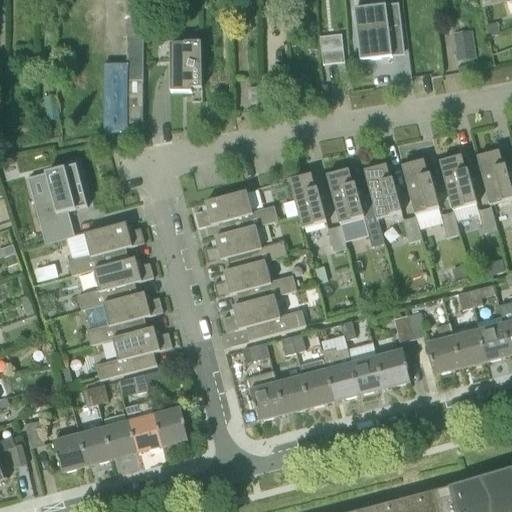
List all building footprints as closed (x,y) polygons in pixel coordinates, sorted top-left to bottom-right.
[(104,137),(143,130),(143,0),(126,0),(126,38),(127,38),(128,66),(104,66),(104,108),(104,133),(104,137)] [(511,0),(480,0),(483,11),(511,1),(511,0)] [(392,54),(404,53),(400,14),(387,15),(386,7),(354,11),(360,63),(392,59),(392,54)] [(495,38),(500,37),(497,25),(486,27),(489,39),(495,38)] [(458,64),(476,61),(472,33),(454,36),(458,64)] [(320,39),(323,67),(345,65),(342,37),(320,39)] [(185,46),(170,47),(171,95),(192,95),(192,91),(202,91),(201,45),(185,45),(185,46)] [(499,153),(477,159),(490,208),(511,202),(511,191),(506,168),(503,168),(499,153)] [(452,213),(477,206),(468,172),(466,173),(462,158),(439,164),(452,213)] [(415,217),(439,210),(430,177),(428,178),(424,162),(402,168),(415,217)] [(377,222),(402,215),(393,182),(390,182),(386,167),(364,173),(370,196),(377,222)] [(46,247),(75,239),(69,215),(88,209),(77,168),(41,177),(47,201),(35,205),(46,247)] [(364,220),(366,226),(365,227),(372,250),(385,246),(378,223),(378,224),(377,222),(370,196),(359,199),(355,186),(353,187),(349,172),(327,178),(340,226),(364,220)] [(302,231),(327,224),(318,191),(315,191),(311,176),(289,182),(302,231)] [(221,238),(278,223),(274,209),(253,214),(247,193),(205,205),(208,214),(196,217),(199,231),(218,226),(221,238)] [(484,236),(497,233),(491,209),(478,213),(484,236)] [(447,241),(460,237),(454,214),(441,218),(447,241)] [(409,245),(422,242),(416,219),(403,222),(409,245)] [(230,273),(287,257),(284,243),(262,249),(257,229),(278,224),(278,223),(221,238),(215,239),(217,248),(205,252),(209,266),(227,261),(230,273)] [(72,277),(129,262),(126,251),(145,246),(141,231),(129,235),(126,226),(85,237),(90,258),(68,264),(72,277)] [(334,255),(347,251),(341,228),(328,231),(334,255)] [(239,307),(297,292),(293,278),(271,284),(266,264),(288,258),(287,257),(230,273),(224,274),(226,283),(214,286),(218,301),(236,296),(239,307)] [(81,312),(139,297),(136,285),(154,280),(150,266),(138,269),(136,260),(129,262),(72,277),(72,279),(94,273),(100,293),(78,298),(81,312)] [(34,271),(37,284),(57,279),(54,266),(34,271)] [(249,343),(306,328),(302,313),(280,319),(275,299),(297,293),(297,292),(239,307),(233,309),(235,318),(223,321),(227,335),(246,331),(249,343)] [(473,311),(483,308),(479,292),(469,294),(473,311)] [(463,313),(473,311),(469,294),(459,297),(463,313)] [(91,347),(148,332),(145,320),(163,315),(160,301),(147,304),(145,295),(139,297),(81,312),(82,313),(104,308),(109,327),(87,333),(91,347)] [(414,343),(427,339),(421,316),(408,319),(414,343)] [(401,346),(414,343),(408,319),(395,322),(401,346)] [(346,343),(357,341),(352,324),(341,327),(346,343)] [(487,364),(511,358),(511,354),(504,325),(479,332),(487,364)] [(462,371),(454,339),(451,327),(437,330),(440,342),(427,346),(432,366),(433,365),(436,378),(462,371)] [(100,383),(157,368),(154,355),(173,350),(169,336),(157,339),(154,330),(148,332),(91,347),(91,348),(113,342),(118,362),(96,368),(100,383)] [(462,371),(487,364),(479,332),(454,339),(462,371)] [(296,356),(307,353),(302,337),(292,340),(296,356)] [(286,359),(296,356),(292,340),(282,342),(286,359)] [(247,366),(270,360),(267,346),(243,352),(247,366)] [(336,405),(361,398),(352,365),(341,368),(336,351),(323,354),(327,372),(336,405)] [(49,368),(59,366),(56,352),(46,355),(49,368)] [(378,359),(386,392),(411,385),(408,373),(410,372),(404,352),(378,359)] [(361,398),(386,392),(378,359),(352,365),(361,398)] [(148,391),(171,386),(168,372),(145,377),(148,391)] [(311,411),(336,405),(327,372),(303,378),(311,411)] [(286,418),(277,385),(275,374),(248,382),(251,393),(256,412),(257,412),(260,424),(286,418)] [(149,394),(148,391),(145,377),(134,380),(138,397),(149,394)] [(286,418),(311,411),(303,378),(277,385),(286,418)] [(99,407),(109,404),(105,388),(94,390),(99,407)] [(88,409),(99,407),(94,390),(84,393),(88,409)] [(138,456),(163,449),(155,417),(143,421),(139,407),(126,410),(129,424),(138,456)] [(155,417),(163,449),(189,443),(185,427),(186,427),(182,410),(155,417)] [(31,451),(45,448),(40,424),(26,427),(31,451)] [(114,463),(138,456),(129,424),(105,430),(114,463)] [(89,469),(114,463),(105,430),(80,436),(89,469)] [(63,476),(89,469),(80,436),(53,444),(58,464),(60,464),(63,476)] [(0,444),(3,455),(12,452),(16,449),(13,440),(0,444)] [(23,447),(16,449),(12,452),(17,471),(28,468),(23,447)] [(511,511),(511,475),(467,487),(451,492),(373,511),(511,511)]
